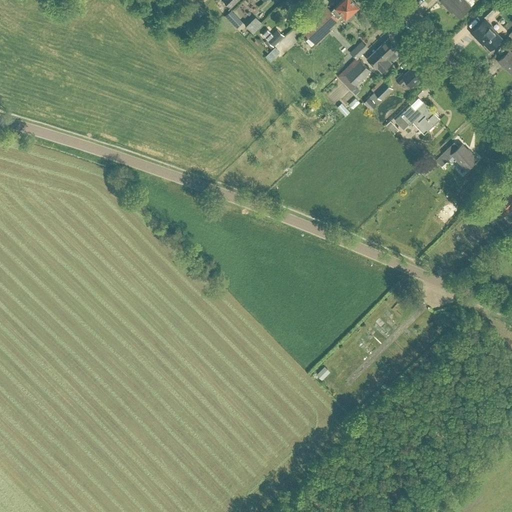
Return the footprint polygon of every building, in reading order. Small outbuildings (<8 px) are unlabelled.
[(340,0),(331,9),(338,17),(342,13),(345,17),(346,16),(349,20),(356,14),(352,11),(359,5),(354,0),(340,0)] [(470,5),(465,0),(440,0),(446,5),(448,4),(459,16),(470,5)] [(496,0),(493,0),(481,12),(487,17),(500,4),(496,0)] [(338,17),(331,9),(326,5),(317,13),(315,11),(309,17),(311,18),(308,21),(307,19),(300,26),(316,43),(331,28),(330,27),(339,18),(338,17)] [(237,27),(243,21),(231,9),(225,15),(237,27)] [(255,15),(246,25),(254,32),(263,23),(255,15)] [(501,37),(484,19),(471,32),(477,38),(479,37),(490,48),(501,37)] [(257,35),(262,40),(269,34),(264,28),(257,35)] [(277,28),(264,41),(271,48),(273,45),(284,35),(277,28)] [(386,57),(398,46),(389,36),(377,48),(368,56),(381,70),(391,62),(386,57)] [(362,40),(350,51),(356,58),(368,47),(362,40)] [(511,52),(509,49),(498,60),(503,65),(504,64),(511,72),(511,52)] [(351,89),(356,84),(371,70),(361,59),(358,56),(356,58),(338,75),(351,89)] [(411,85),(424,73),(415,63),(404,73),(403,71),(395,78),(400,83),(405,78),(411,85)] [(374,91),(381,98),(392,87),(385,80),(374,91)] [(418,90),(421,95),(428,91),(425,86),(418,90)] [(351,107),(357,102),(353,97),(347,103),(351,107)] [(371,109),(376,105),(369,97),(364,102),(371,109)] [(433,112),(422,101),(415,108),(411,103),(400,114),(409,124),(412,120),(424,132),(440,117),(434,111),(433,112)] [(349,110),(341,102),(337,106),(345,115),(349,110)] [(399,128),(390,119),(386,124),(394,132),(399,128)] [(459,146),(454,141),(435,158),(441,165),(453,154),(466,168),(477,157),(470,151),(462,143),(459,146)] [(426,162),(419,168),(424,173),(431,166),(426,162)] [(500,217),(511,205),(511,189),(492,208),(500,217)] [(486,196),(478,205),(484,211),(489,205),(492,202),(486,196)] [(322,378),(329,371),(324,366),(317,373),(322,378)]
